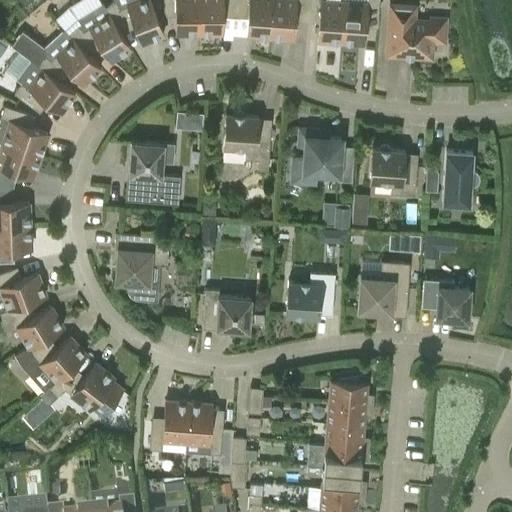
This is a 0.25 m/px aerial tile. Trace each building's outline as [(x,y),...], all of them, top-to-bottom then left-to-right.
[(56,19),(64,28),(86,50),(95,42),(98,40),(110,59),(131,47),(119,28),(105,5),(102,2),(101,0),(78,0),(70,5),(56,19)] [(113,0),(105,5),(119,28),(129,22),(133,20),(141,41),(164,32),(151,0),(113,0)] [(176,32),(199,32),(199,0),(163,0),(164,8),(176,8),(176,32)] [(199,0),(199,32),(223,32),(223,8),(236,9),(236,0),(199,0)] [(236,0),(236,9),(248,10),(247,33),(270,35),(272,0),(236,0)] [(307,14),(308,0),(272,0),(270,35),(293,37),(295,13),(307,14)] [(308,0),(307,14),(319,15),(317,38),(341,40),(344,0),(341,0),(308,0)] [(366,0),(367,2),(344,0),(341,40),(364,42),(366,18),(378,19),(379,0),(366,0)] [(391,4),(388,53),(430,55),(431,41),(445,42),(446,17),(429,16),(429,20),(413,19),(414,6),(391,4)] [(22,29),(11,44),(30,59),(57,79),(57,78),(64,69),(68,66),(83,83),(101,66),(86,50),(67,31),(64,28),(44,46),(22,29)] [(75,92),(57,79),(30,59),(16,77),(22,81),(14,91),(35,107),(42,97),(61,111),(75,92)] [(0,116),(0,139),(2,141),(40,154),(48,131),(25,124),(29,112),(4,104),(0,116)] [(174,109),(173,125),(199,126),(199,110),(174,109)] [(223,145),(222,159),(244,160),(244,157),(259,159),(258,168),(268,168),(271,125),(258,124),(258,115),(244,114),(242,111),(235,111),(233,113),(226,112),(223,145)] [(317,170),(338,171),(338,179),(352,180),(355,145),(340,144),(341,137),(320,135),(320,129),(300,128),(299,145),(306,146),(305,155),(294,154),(292,179),(317,181),(317,170)] [(131,139),(129,165),(132,165),(132,172),(130,199),(178,202),(180,175),(161,173),(162,160),(172,160),(173,142),(163,142),(131,139)] [(0,183),(8,185),(10,168),(32,176),(40,154),(2,141),(0,147),(0,183)] [(391,181),(390,192),(414,194),(417,159),(404,158),(404,149),(372,147),(369,179),(391,181)] [(469,203),(470,185),(472,185),(473,185),(475,184),(475,183),(477,182),(477,180),(478,178),(478,177),(478,176),(478,174),(477,173),(477,171),(475,170),(474,169),(472,168),(471,168),(472,151),(446,149),(443,201),(469,203)] [(427,164),(425,189),(437,190),(438,171),(434,165),(427,164)] [(0,225),(30,224),(29,201),(5,202),(8,185),(0,183),(0,225)] [(203,199),(202,211),(214,212),(214,206),(209,200),(203,199)] [(335,204),(333,223),(347,224),(349,205),(335,204)] [(353,209),(352,221),(366,221),(367,209),(353,209)] [(202,218),(201,231),(214,231),(215,218),(202,218)] [(31,247),(30,224),(0,225),(0,260),(8,260),(7,248),(31,247)] [(187,226),(185,235),(194,236),(196,227),(187,226)] [(332,226),(331,240),(343,241),(344,227),(332,226)] [(137,298),(139,298),(152,299),(152,291),(156,292),(157,280),(148,280),(150,262),(158,262),(158,254),(167,255),(169,234),(115,231),(114,247),(118,247),(116,279),(127,280),(127,285),(127,287),(127,289),(128,291),(129,292),(130,294),(132,295),(133,296),(135,297),(137,298)] [(407,233),(405,233),(404,249),(419,250),(420,234),(410,233),(407,233)] [(426,234),(424,256),(438,256),(440,234),(426,234)] [(378,309),(378,313),(406,315),(410,261),(389,260),(389,269),(381,269),(380,276),(361,275),(358,308),(378,309)] [(0,309),(8,307),(25,301),(46,293),(37,271),(16,279),(12,267),(0,271),(0,309)] [(288,280),(286,312),(293,313),(295,316),(301,316),(304,314),(318,315),(319,306),(332,307),(335,272),(310,270),(309,281),(288,280)] [(437,306),(436,315),(467,317),(469,287),(454,285),(454,279),(423,277),(421,305),(437,306)] [(223,323),(223,326),(248,328),(251,296),(219,293),(220,288),(205,287),(203,322),(223,323)] [(25,301),(0,309),(0,310),(4,322),(13,319),(29,345),(44,336),(63,325),(51,304),(31,316),(29,313),(25,301)] [(17,352),(15,353),(20,362),(44,389),(50,385),(56,379),(70,367),(86,353),(70,335),(53,350),(51,347),(44,336),(29,345),(21,349),(17,352)] [(56,379),(50,385),(58,394),(65,388),(89,407),(92,404),(103,413),(123,387),(111,378),(114,375),(95,361),(81,379),(78,376),(70,367),(56,379)] [(328,400),(373,404),(374,392),(366,392),(367,381),(358,380),(359,372),(339,376),(339,379),(330,378),(328,400)] [(39,394),(42,397),(48,403),(58,394),(50,385),(39,394)] [(263,387),(250,386),(248,411),(261,412),(261,404),(262,394),(263,387)] [(262,394),(261,404),(270,405),(270,395),(262,394)] [(163,438),(186,440),(188,400),(165,398),(163,422),(151,421),(149,447),(162,448),(163,438)] [(188,400),(186,440),(185,450),(208,452),(220,452),(222,426),(210,425),(212,402),(188,400)] [(328,400),(326,421),(364,425),(365,415),(372,415),(373,404),(328,400)] [(248,415),(247,424),(260,425),(260,416),(248,415)] [(326,421),(324,443),(369,447),(370,435),(363,435),(364,425),(326,421)] [(260,425),(247,424),(246,432),(259,434),(260,425)] [(232,435),(230,460),(244,461),(246,436),(232,435)] [(309,442),(307,463),(323,465),(360,468),(361,458),(368,458),(369,447),(324,443),(309,442)] [(18,451),(10,452),(12,463),(24,461),(23,454),(18,451)] [(247,461),(244,461),(230,460),(229,476),(231,485),(244,486),(247,461)] [(323,465),(321,486),(365,490),(366,478),(359,478),(360,468),(323,465)] [(232,496),(230,479),(218,481),(220,497),(232,496)] [(119,509),(94,511),(134,511),(133,499),(132,499),(130,482),(116,483),(119,509)] [(307,485),(306,506),(356,511),(357,501),(364,501),(365,490),(321,486),(307,485)] [(249,493),(248,502),(261,503),(261,494),(249,493)] [(261,503),(248,502),(247,510),(260,511),(261,503)]
